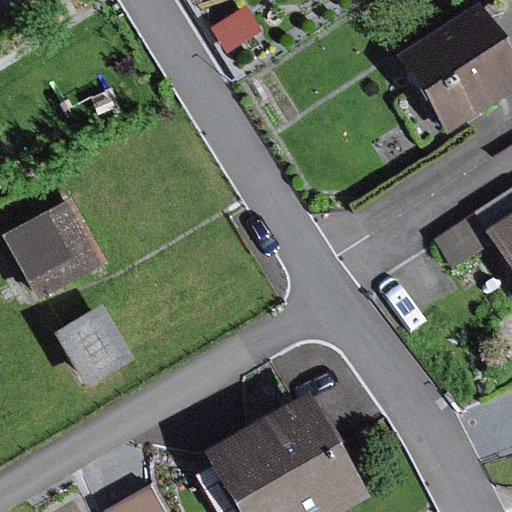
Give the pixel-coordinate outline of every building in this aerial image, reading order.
[(480,2),(393,57),(444,138),(511,94),(511,0),(499,0),(485,9),(480,2)] [(452,273),(494,246),(511,274),(511,192),(432,242),(452,273)] [(71,200),(1,239),(37,303),(107,264),(71,200)] [(102,307),(53,336),(85,390),(134,361),(102,307)] [(309,395),(204,456),(236,511),(349,511),(370,501),(309,395)] [(163,511),(149,487),(106,511),(163,511)]
